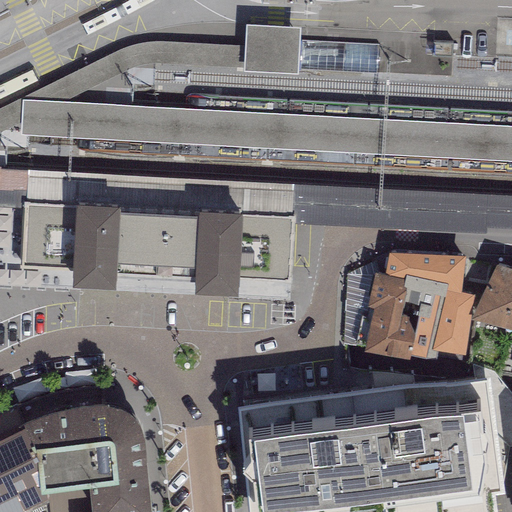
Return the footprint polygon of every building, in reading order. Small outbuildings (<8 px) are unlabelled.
[(298,19),(245,17),(244,42),(243,61),(296,64),(297,52),(297,37),(298,19)] [(109,51),(0,104),(0,129),(127,66),(143,61),(154,59),(243,65),(243,61),(244,42),(160,37),(143,40),(128,43),(109,51)] [(377,41),(297,37),(297,52),(296,64),(376,68),(377,55),(377,41)] [(511,125),(53,100),(22,99),(21,129),(511,155),(511,125)] [(511,188),(0,161),(0,201),(22,202),(22,192),(75,195),(76,187),(119,189),(119,196),(158,198),(198,200),(198,194),(216,194),(242,196),(242,209),(289,211),(289,217),(511,224),(511,188)] [(119,189),(76,187),(75,195),(72,259),(72,270),(115,273),(153,274),(194,276),(238,278),(238,269),(242,209),(242,196),(216,194),(198,194),(198,200),(158,198),(119,196),(119,189)] [(0,255),(72,259),(75,195),(22,192),(22,202),(0,201),(0,255)] [(242,209),(238,269),(286,271),(289,217),(289,211),(242,209)] [(471,241),(383,236),(379,261),(374,261),(366,295),(372,297),(361,341),(465,357),(474,308),(470,307),(477,284),(468,282),(471,241)] [(511,257),(496,254),(472,306),(511,316),(511,257)] [(0,285),(285,298),(286,271),(238,269),(238,278),(194,276),(153,274),(115,273),(72,270),(72,259),(0,255),(0,285)] [(366,295),(374,261),(348,271),(342,341),(361,341),(372,297),(366,295)] [(511,325),(499,370),(511,372),(511,325)] [(500,475),(486,368),(239,401),(249,509),(382,488),(384,511),(495,511),(491,479),(500,475)] [(23,406),(26,411),(37,429),(39,470),(47,470),(49,507),(49,511),(154,511),(153,501),(146,431),(142,417),(137,406),(130,397),(122,392),(109,389),(69,391),(49,396),(36,401),(23,406)] [(26,411),(0,424),(0,511),(37,511),(49,507),(47,470),(39,470),(37,429),(26,411)]
